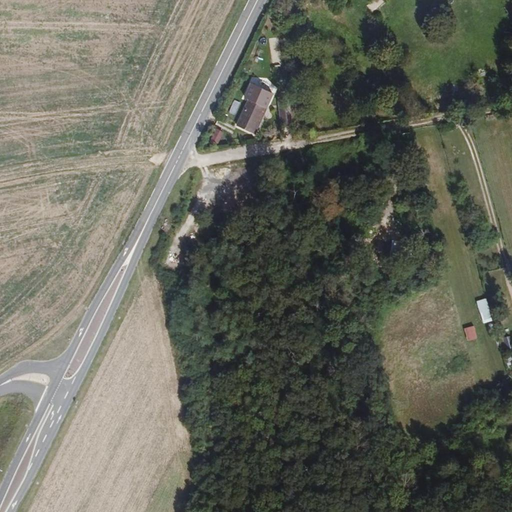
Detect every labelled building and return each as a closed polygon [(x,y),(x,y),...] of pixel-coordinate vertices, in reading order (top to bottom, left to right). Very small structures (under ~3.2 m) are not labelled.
[(280,121),(290,120),(289,96),(277,97),(280,121)] [(265,104),(252,98),(240,124),(252,129),(265,104)] [(226,131),(219,128),(214,138),(220,141),(226,131)] [(478,300),(482,323),(492,321),(487,298),(478,300)] [(467,340),(477,339),(475,326),(465,327),(467,340)]
